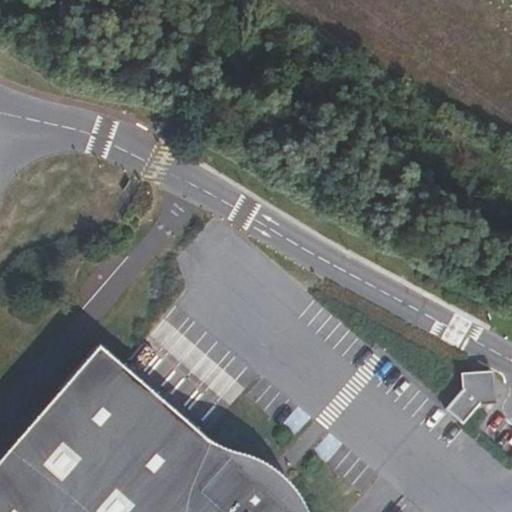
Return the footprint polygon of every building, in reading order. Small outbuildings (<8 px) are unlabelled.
[(305,511),(303,505),(298,496),(291,488),(273,470),(263,464),(256,461),(246,457),(223,449),(210,442),(99,346),(0,459),(0,511),(305,511)] [(494,376),(478,377),(495,392),(494,376)] [(495,392),(478,377),(463,393),(447,413),(463,427),(480,408),(495,392)] [(463,393),(478,377),(463,377),(463,393)] [(496,407),(495,392),(480,408),(496,407)]
